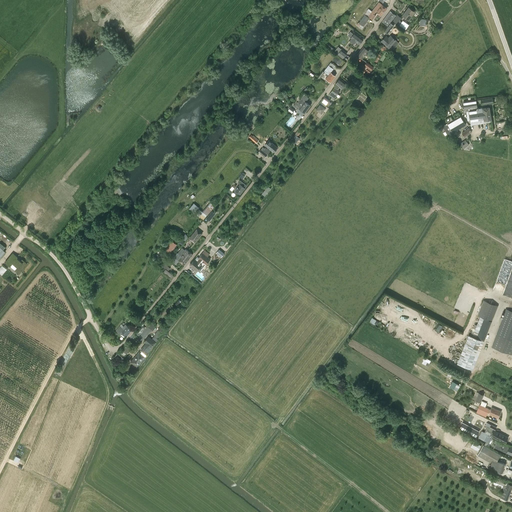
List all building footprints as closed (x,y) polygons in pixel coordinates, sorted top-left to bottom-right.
[(381,16),(387,9),(379,3),(372,12),(368,10),(366,12),(358,24),(358,23),(356,26),(361,29),(363,27),(363,26),(369,18),(372,21),(373,20),(375,16),(373,15),(374,14),(376,12),(381,16)] [(408,7),(402,15),(405,17),(404,18),(406,20),(407,19),(408,20),(414,11),(408,7)] [(382,21),(388,26),(384,31),(388,34),(390,31),(393,33),(397,28),(390,22),(393,20),(392,19),(395,16),(395,15),(390,11),(383,21),(382,21)] [(400,20),(402,18),(397,15),(393,21),(405,30),(408,26),(399,21),(400,20)] [(353,42),(354,41),(359,45),(363,39),(354,33),(349,39),(353,42)] [(389,48),(396,40),(392,37),(388,41),(385,37),(381,41),(389,48)] [(361,60),(368,51),(363,47),(357,55),(356,56),(361,60)] [(346,54),(341,50),(337,55),(342,60),(346,54)] [(366,63),(360,71),(364,74),(365,71),(369,74),(373,68),(366,63)] [(334,68),(330,64),(323,72),(322,71),(317,78),(320,80),(324,73),(326,74),(325,76),(327,78),(325,79),(330,83),(335,77),(331,73),(334,68)] [(346,83),(340,78),(335,83),(336,84),(334,86),(338,89),(340,87),(342,88),(346,83)] [(334,100),(339,92),(334,88),(328,97),(334,100)] [(310,107),(305,103),(308,99),(303,95),(300,99),(301,100),(300,101),(299,100),(298,102),(297,104),(296,103),(293,107),(298,110),(298,109),(299,110),(297,112),(301,116),(303,114),(303,115),(304,114),(310,107)] [(324,98),(321,103),(320,105),(319,105),(316,110),(321,114),(325,108),(326,108),(325,107),(326,105),(328,106),(331,103),(329,102),(329,101),(324,98)] [(464,110),(466,110),(477,108),(476,100),(463,102),(464,110)] [(477,108),(466,110),(468,121),(470,120),(470,123),(477,122),(477,124),(482,124),(481,121),(491,119),(489,107),(477,108)] [(465,126),(460,117),(442,127),(447,136),(465,126)] [(471,132),(468,128),(462,133),(465,137),(471,132)] [(294,145),(299,139),(295,135),(290,142),(294,145)] [(268,141),(264,145),(267,148),(266,150),(265,149),(264,150),(262,148),(260,150),(261,150),(259,153),(264,157),(266,155),(267,156),(271,151),(273,153),(277,148),(268,141)] [(239,196),(246,187),(241,183),(244,180),(239,177),(237,180),(240,181),(238,183),(240,185),(234,191),(239,196)] [(202,221),(214,207),(210,203),(202,213),(198,209),(199,208),(194,204),(189,210),(194,214),(195,213),(196,214),(196,215),(202,221)] [(197,229),(188,240),(194,244),(202,234),(197,229)] [(176,245),(172,242),(165,251),(170,254),(176,245)] [(183,248),(177,254),(187,262),(193,255),(186,249),(185,250),(183,248)] [(20,261),(16,258),(17,257),(12,253),(6,260),(5,262),(19,274),(27,264),(21,259),(20,261)] [(198,258),(199,259),(204,263),(206,264),(210,259),(202,253),(198,258)] [(177,254),(171,261),(176,265),(178,262),(183,266),(187,262),(177,254)] [(195,259),(190,264),(193,266),(192,268),(197,271),(204,263),(199,259),(197,261),(195,259)] [(511,261),(505,260),(495,290),(501,292),(501,291),(511,294),(511,289),(511,261)] [(166,269),(163,272),(171,279),(174,276),(166,269)] [(385,308),(382,313),(398,324),(403,317),(399,315),(401,312),(403,313),(404,312),(412,317),(413,315),(388,298),(383,307),(385,308)] [(483,300),(477,316),(492,321),(498,306),(483,300)] [(511,311),(506,309),(496,335),(492,347),(511,355),(511,353),(511,311)] [(132,331),(125,325),(122,328),(120,327),(116,332),(120,335),(121,334),(124,337),(126,336),(127,337),(132,331)] [(166,328),(161,325),(158,330),(154,336),(157,338),(161,332),(162,333),(166,328)] [(136,333),(139,335),(144,328),(142,326),(136,333)] [(141,350),(146,354),(156,342),(149,337),(145,342),(146,343),(141,350)] [(128,352),(132,347),(127,343),(123,348),(128,352)] [(145,357),(139,351),(130,362),(137,367),(145,357)] [(484,395),(479,392),(477,397),(475,395),(473,399),(480,403),(484,395)] [(451,411),(453,407),(434,396),(432,399),(451,411)] [(498,418),(501,411),(491,407),(491,409),(485,407),(487,403),(482,401),(480,405),(479,405),(476,413),(486,417),(487,413),(489,414),(498,418)] [(479,431),(463,422),(459,428),(476,437),(479,431)] [(498,432),(494,430),(496,427),(491,424),(491,425),(487,423),(485,426),(492,430),(489,436),(495,439),(505,443),(508,437),(498,432)] [(488,447),(490,444),(489,443),(492,438),(488,436),(488,435),(487,434),(482,431),(478,438),(486,442),(484,445),(488,447)] [(511,455),(511,447),(509,447),(500,442),(498,441),(494,447),(511,455)] [(490,467),(490,468),(495,469),(494,471),(502,473),(505,464),(508,466),(509,466),(511,462),(511,460),(502,455),(501,456),(498,461),(497,461),(500,455),(483,445),(477,455),(487,461),(490,463),(492,460),(491,465),(489,464),(489,466),(490,467)] [(511,487),(511,481),(504,479),(503,481),(495,478),(493,485),(503,488),(500,497),(507,500),(511,487)]
